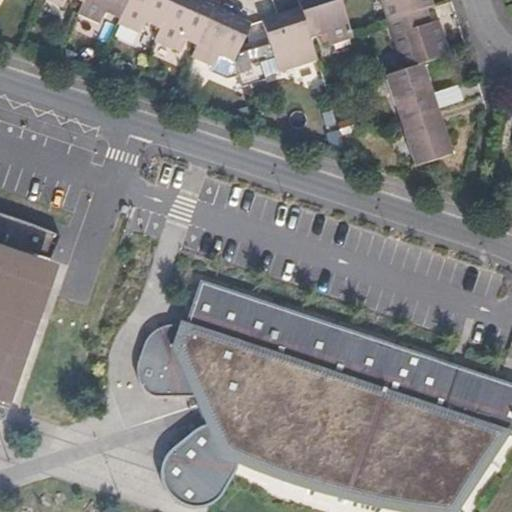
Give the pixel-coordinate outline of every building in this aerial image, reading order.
[(121,17),(128,0),(83,0),(83,1),(78,13),(100,22),(106,11),(121,17)] [(160,28),(173,0),(128,0),(121,17),(119,23),(140,33),(145,22),(160,28)] [(197,44),(213,11),(214,6),(201,0),(198,0),(197,2),(192,0),(173,0),(160,28),(155,40),(177,50),(182,38),(197,44)] [(354,39),(341,0),(298,0),(303,13),(311,39),(325,35),(330,47),(354,39)] [(434,6),(431,0),(384,0),(391,20),(426,8),(434,6)] [(449,55),(438,20),(431,22),(426,8),(391,20),(407,68),(425,63),(449,55)] [(239,70),(236,61),(251,23),(235,15),(233,19),(213,11),(197,44),(192,57),(214,66),(213,70),(230,76),(239,70)] [(319,61),(311,39),(303,13),(280,20),(277,14),(261,20),(280,74),(319,61)] [(464,100),(460,85),(434,93),(425,63),(407,68),(388,75),(403,120),(439,109),(464,100)] [(453,155),(439,109),(403,120),(417,165),(453,155)] [(0,419),(4,421),(8,408),(41,315),(35,313),(43,286),(29,282),(36,262),(32,261),(34,254),(50,259),(61,235),(10,216),(0,212),(0,419)] [(511,383),(449,363),(283,307),(201,280),(185,328),(180,325),(166,324),(155,330),(145,344),(139,359),(138,372),(145,389),(161,395),(201,395),(203,399),(196,401),(203,419),(211,416),(214,422),(203,425),(196,429),(175,446),(167,456),(163,467),(163,477),(167,487),(177,498),(187,503),(198,505),(209,503),(217,498),(222,492),(234,472),(239,455),(258,464),(293,477),(332,488),(382,501),(448,511),(501,431),(511,433),(511,383)]
